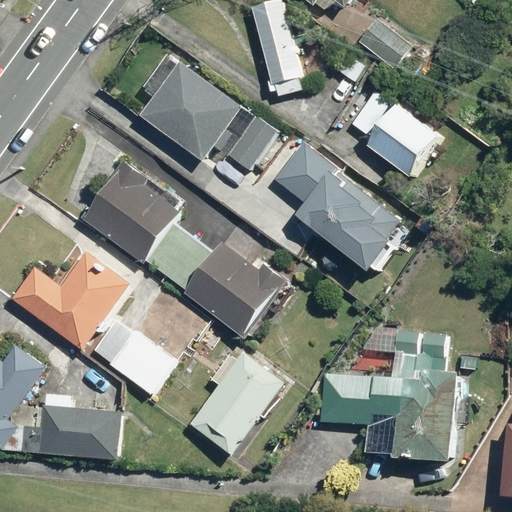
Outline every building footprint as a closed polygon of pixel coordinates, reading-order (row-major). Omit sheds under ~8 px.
[(291,0),(275,0),(259,4),(282,95),(314,87),(291,0)] [(313,0),(335,15),(344,2),(353,8),(358,0),(313,0)] [(374,27),(364,40),(397,66),(407,52),(374,27)] [(145,93),(155,101),(145,114),(205,160),(237,185),(251,166),(256,170),(286,131),(189,57),(186,60),(175,52),(145,93)] [(373,134),(399,101),(384,90),(358,123),(373,134)] [(406,100),(373,144),(419,178),(452,133),(406,100)] [(379,273),(417,228),(347,171),(349,168),(311,137),(280,174),(314,202),(306,212),(379,273)] [(132,156),(89,216),(255,335),(299,274),(237,230),(225,247),(184,218),(195,202),(132,156)] [(137,284),(92,250),(68,282),(45,264),(20,297),(87,349),(137,284)] [(131,314),(101,351),(159,398),(189,361),(131,314)] [(25,405),(55,365),(24,341),(10,361),(0,353),(0,446),(128,457),(132,409),(51,405),(49,427),(47,426),(47,406),(25,405)] [(297,386),(252,351),(196,424),(242,459),(297,386)] [(465,421),(473,421),(474,395),(466,395),(468,369),(451,368),(452,354),(401,352),(400,376),(327,373),(325,422),(374,424),(373,453),(464,457),(465,421)]
